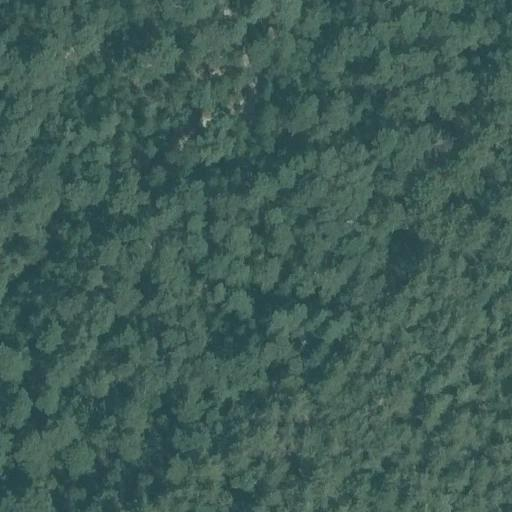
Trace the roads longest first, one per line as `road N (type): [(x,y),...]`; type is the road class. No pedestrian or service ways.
road 1 (track): [(221,511),(284,464),(297,409),(299,318),(256,217),(250,90),(223,0)]
road 2 (track): [(347,0),(0,300)]
